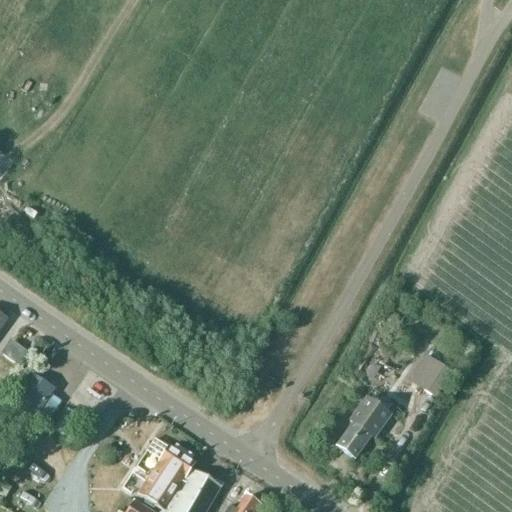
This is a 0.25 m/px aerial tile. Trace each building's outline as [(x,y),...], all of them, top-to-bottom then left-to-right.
[(449,372),(436,363),(419,389),(433,398),(449,372)] [(31,376),(12,405),(34,420),(53,390),(31,376)] [(353,425),(337,447),(355,460),(371,438),(373,439),(389,417),(366,401),(350,423),(353,425)] [(68,411),(54,431),(64,438),(77,417),(68,411)] [(207,511),(221,489),(194,473),(190,471),(195,465),(191,463),(193,459),(176,447),(173,451),(169,448),(156,439),(148,451),(161,460),(137,496),(162,511),(147,511),(133,503),(127,511),(207,511)] [(225,511),(260,511),(262,509),(246,498),(237,511),(229,507),(225,511)]
